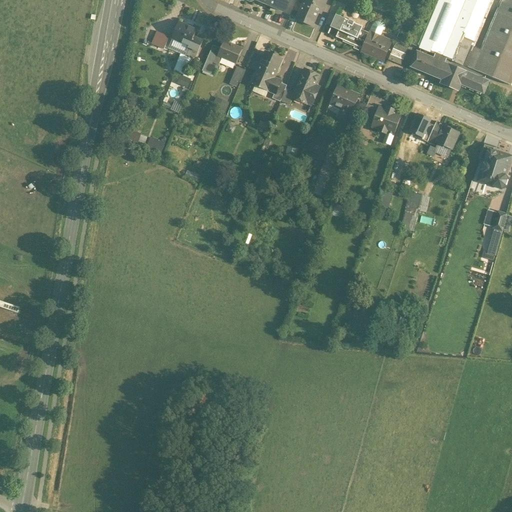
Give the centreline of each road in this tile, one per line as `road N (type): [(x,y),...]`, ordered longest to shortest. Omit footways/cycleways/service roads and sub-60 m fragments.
road 1 (secondary): [(21,510),(115,0)]
road 2 (residential): [(206,0),(511,135)]
